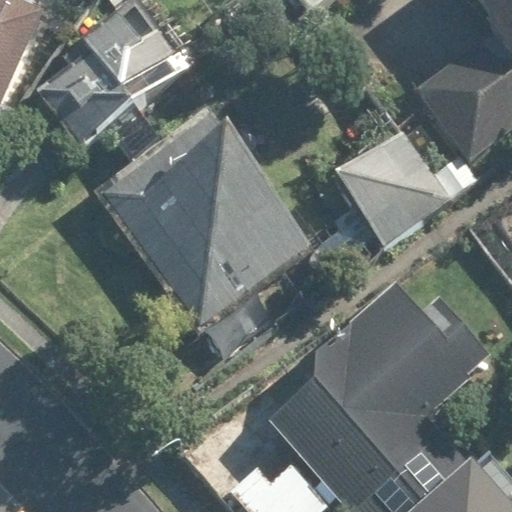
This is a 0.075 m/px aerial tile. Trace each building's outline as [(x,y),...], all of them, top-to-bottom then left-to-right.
[(298,0),(312,19),(337,0),(298,0)] [(511,0),(491,0),(511,27),(511,49),(487,69),(477,55),(417,101),(476,178),(511,150),(511,0)] [(69,80),(38,102),(78,155),(180,81),(130,13),(58,65),(69,80)] [(210,125),(102,201),(200,339),(308,262),(210,125)] [(455,214),(402,140),(330,192),(384,266),(455,214)] [(445,450),(361,355),(266,438),(293,469),(268,490),(242,460),(214,484),(237,511),(511,511),(511,507),(454,442),(445,450)]
